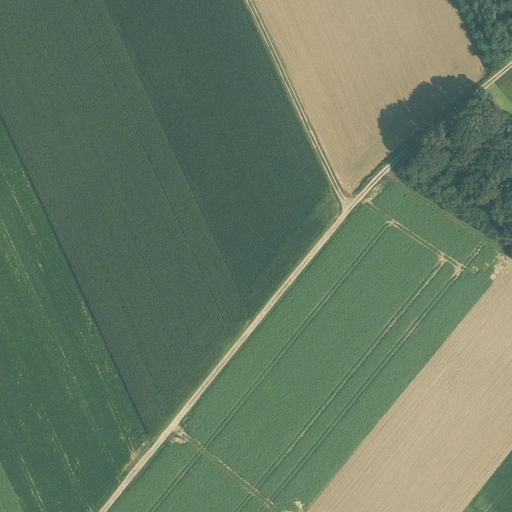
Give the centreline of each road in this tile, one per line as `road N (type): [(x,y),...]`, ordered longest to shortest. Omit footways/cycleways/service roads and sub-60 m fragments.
road 1 (track): [(347,211),(104,511)]
road 2 (track): [(347,211),(249,0)]
road 3 (track): [(511,62),(347,211)]
road 4 (track): [(384,170),(511,257)]
road 5 (track): [(173,427),(276,511)]
